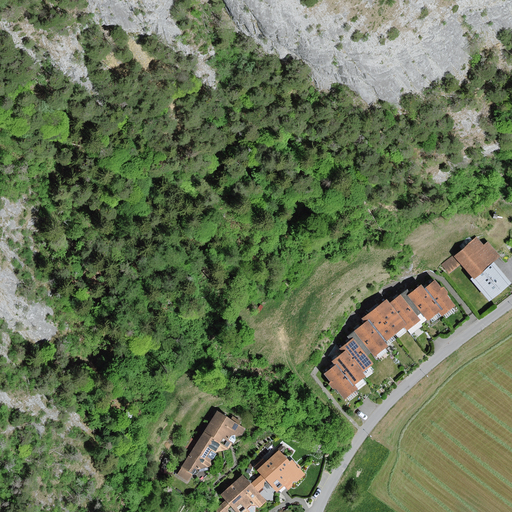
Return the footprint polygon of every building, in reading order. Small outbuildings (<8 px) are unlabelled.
[(477,236),(454,257),(461,265),(475,280),(494,263),(501,256),(488,242),(485,245),(477,236)] [(461,265),(454,257),(453,255),(442,265),(450,274),(461,265)] [(511,284),(511,283),(494,263),(475,280),(473,281),(491,302),(511,284)] [(436,281),(425,289),(442,311),(445,315),(456,306),(448,296),(448,292),(444,288),(442,288),(436,281)] [(411,294),(408,296),(414,304),(410,307),(418,317),(422,313),(428,321),(442,311),(425,289),(422,286),(411,294)] [(408,290),(390,303),(408,326),(410,330),(421,322),(418,317),(410,307),(414,304),(408,296),(411,294),(408,290)] [(408,326),(390,303),(388,300),(377,309),(397,335),(408,326)] [(377,309),(365,317),(368,321),(386,343),(397,335),(377,309)] [(368,321),(348,337),(351,341),(354,339),(360,347),(364,344),(371,353),(375,358),(389,348),(368,321)] [(351,341),(343,347),(347,351),(364,373),(374,364),(368,356),(371,353),(364,344),(360,347),(354,339),(351,341)] [(347,351),(334,361),(337,365),(354,387),(367,377),(364,373),(347,351)] [(337,365),(325,375),(331,382),(329,384),(333,389),(337,389),(345,400),(357,390),(354,387),(337,365)] [(218,411),(203,434),(229,450),(233,443),(234,444),(237,440),(236,437),(242,436),(247,428),(218,411)] [(229,450),(203,434),(183,466),(192,472),(195,468),(198,470),(213,467),(211,460),(217,453),(229,450)] [(264,458),(253,468),(260,476),(265,482),(277,494),(285,487),(289,491),(293,487),(293,482),(298,482),(306,475),(302,470),(302,467),(299,464),(297,465),(293,461),(291,463),(280,451),(267,462),(264,458)] [(192,472),(183,466),(178,474),(189,482),(194,473),(192,472)] [(244,475),(220,496),(225,501),(230,507),(234,511),(256,511),(257,508),(261,508),(268,502),(259,492),(252,483),(244,475)] [(265,482),(260,476),(252,483),(259,492),(264,487),(265,482)] [(230,507),(225,501),(217,508),(216,511),(228,511),(229,508),(230,507)]
